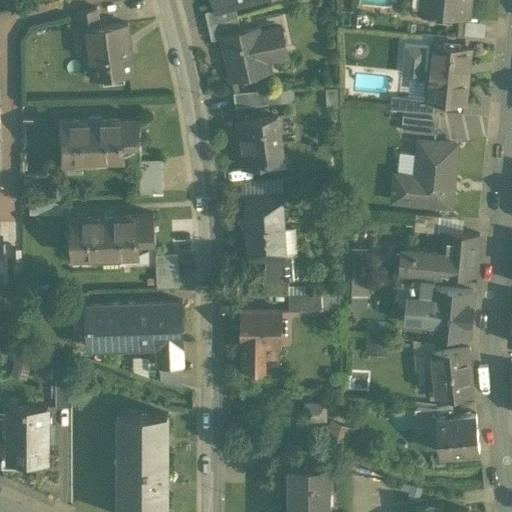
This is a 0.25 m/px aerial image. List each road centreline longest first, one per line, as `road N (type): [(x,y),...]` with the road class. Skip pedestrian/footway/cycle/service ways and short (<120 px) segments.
road 1 (residential): [(213,511),(209,252),(199,118),(175,0)]
road 2 (residential): [(511,104),(493,328),(511,495)]
